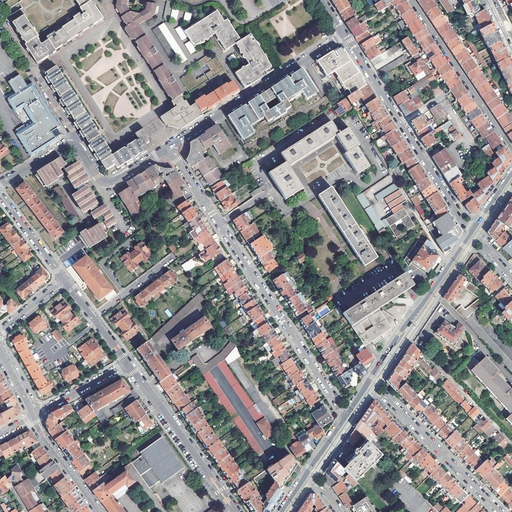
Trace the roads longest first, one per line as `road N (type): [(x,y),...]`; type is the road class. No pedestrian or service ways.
road 1 (residential): [(168,147),(346,414)]
road 2 (residential): [(471,232),(344,33)]
road 3 (residential): [(344,33),(168,147)]
road 4 (residential): [(208,474),(93,317)]
road 5 (tertiary): [(471,232),(366,384)]
road 6 (residential): [(499,511),(366,384)]
road 7 (residential): [(511,148),(410,0)]
road 8 (residential): [(0,18),(71,128),(72,145)]
road 9 (unknown): [(380,354),(361,346),(332,306),(396,265)]
